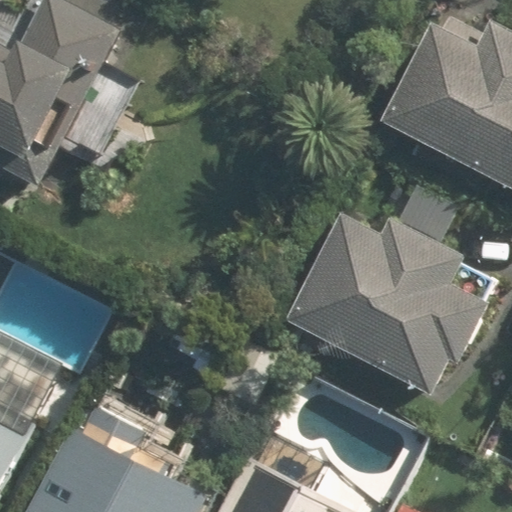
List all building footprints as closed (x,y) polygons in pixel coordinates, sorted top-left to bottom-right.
[(52,0),(42,20),(3,0),(0,0),(0,150),(39,171),(119,19),(82,0),(52,0)] [(511,24),(504,21),(492,47),(443,24),(394,128),(511,183),(511,24)] [(148,89),(103,68),(71,140),(115,160),(148,89)] [(462,286),(474,264),(406,227),(394,249),(342,220),(292,311),(448,397),(498,305),(462,286)] [(0,393),(0,505),(42,413),(0,393)] [(162,469),(173,445),(87,407),(39,511),(209,511),(217,494),(162,469)] [(359,511),(255,462),(231,511),(359,511)]
